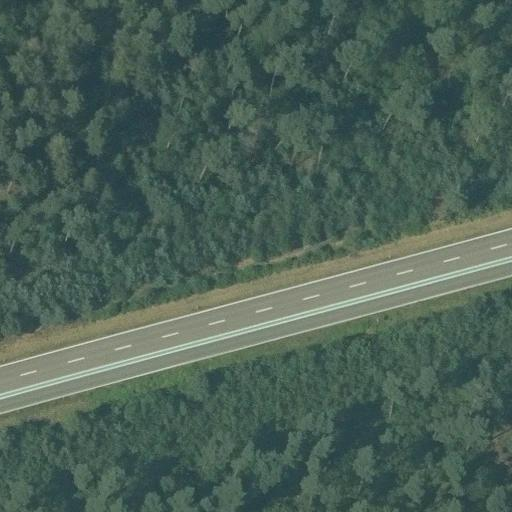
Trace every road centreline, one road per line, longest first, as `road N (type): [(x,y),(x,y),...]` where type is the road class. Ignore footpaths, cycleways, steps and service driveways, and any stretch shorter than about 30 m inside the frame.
road 1 (trunk): [(511,244),(0,380)]
road 2 (trunk): [(0,406),(511,271)]
